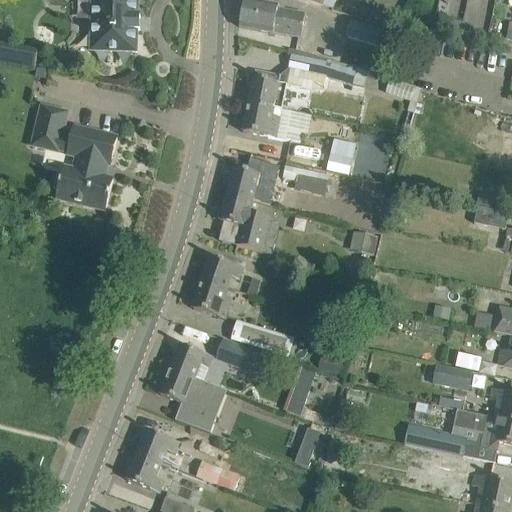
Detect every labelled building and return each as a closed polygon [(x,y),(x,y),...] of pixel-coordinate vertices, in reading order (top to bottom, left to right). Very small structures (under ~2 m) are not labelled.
[(92,0),(90,52),(137,53),(138,0),(92,0)] [(279,7),(248,2),(245,1),(240,29),(302,40),(306,16),(278,11),(279,7)] [(350,22),(346,39),(381,48),(386,32),(350,22)] [(453,30),(461,32),(463,24),(454,22),(453,30)] [(463,24),(461,32),(470,33),(471,26),(463,24)] [(0,50),(0,63),(34,70),(37,57),(0,50)] [(288,57),(293,58),(289,72),(326,79),(352,88),(353,86),(363,89),(369,73),(289,51),(288,57)] [(280,78),(255,73),(248,107),(274,112),(275,109),(283,111),(288,87),(323,94),(326,79),(289,72),(290,70),(280,78)] [(393,85),(389,96),(411,104),(415,93),(393,85)] [(424,107),(417,105),(414,115),(422,117),(424,107)] [(274,112),(248,107),(243,134),(286,142),(292,113),(283,111),(275,109),(274,112)] [(40,109),(30,148),(60,156),(60,154),(67,155),(67,157),(77,159),(74,172),(64,170),(62,178),(58,177),(55,191),(58,192),(56,201),(105,212),(113,181),(102,179),(106,165),(111,166),(117,139),(73,129),(70,143),(61,141),(66,115),(40,109)] [(356,146),(334,142),(327,173),(349,178),(356,146)] [(325,198),(329,178),(285,169),(282,180),(296,183),(294,192),(325,198)] [(234,170),(228,196),(253,203),(257,188),(264,190),(267,179),(234,170)] [(348,178),(346,185),(356,187),(358,181),(348,178)] [(253,203),(228,196),(221,223),(245,229),(240,248),(271,256),(278,227),(269,225),(270,220),(250,215),(253,203)] [(506,214),(478,208),(475,224),(506,231),(509,215),(506,214)] [(354,234),(350,253),(374,258),(378,239),(354,234)] [(210,259),(202,285),(226,293),(231,278),(239,280),(243,270),(210,259)] [(261,283),(252,280),(248,292),(257,295),(261,283)] [(225,298),(226,293),(202,285),(193,310),(226,321),(232,301),(225,298)] [(511,311),(497,309),(493,331),(511,335),(511,311)] [(477,314),(474,330),(490,333),(493,317),(477,314)] [(294,341),(238,323),(232,343),(288,360),(294,341)] [(466,333),(463,347),(485,351),(488,338),(466,333)] [(262,356),(224,342),(217,361),(255,376),(261,361),(260,361),(262,356)] [(511,344),(510,352),(502,350),(498,366),(511,369),(511,344)] [(181,346),(171,372),(195,381),(201,367),(208,370),(213,359),(181,346)] [(482,360),(458,355),(455,368),(479,373),(482,360)] [(346,364),(322,358),(319,372),(342,378),(346,364)] [(472,374),(436,367),(432,386),(468,392),(472,374)] [(303,368),(287,413),(303,419),(319,374),(303,368)] [(195,381),(171,372),(161,397),(193,409),(193,408),(204,412),(211,393),(193,386),(195,381)] [(496,420),(511,423),(511,394),(493,391),(491,400),(499,402),(496,419),(496,420)] [(511,446),(511,423),(496,420),(496,419),(488,417),(488,418),(457,411),(454,429),(484,436),(481,451),(497,454),(499,444),(511,446)] [(409,427),(405,447),(410,449),(433,454),(437,433),(409,427)] [(137,457),(162,466),(167,452),(175,455),(179,444),(147,432),(137,457)] [(437,433),(433,454),(463,460),(463,459),(467,443),(454,440),(455,437),(437,433)] [(324,471),(342,477),(352,444),(334,439),(324,471)] [(302,447),(295,465),(307,469),(314,451),(302,447)] [(431,465),(430,468),(475,477),(473,486),(451,482),(447,500),(478,506),(504,511),(510,511),(511,505),(511,484),(492,480),(496,465),(479,462),(463,459),(463,460),(433,454),(431,465)] [(183,456),(177,472),(217,487),(223,471),(212,467),(214,462),(204,459),(203,463),(183,456)] [(156,481),(162,466),(137,457),(127,482),(159,495),(164,484),(156,481)] [(195,511),(196,510),(165,500),(161,511),(195,511)]
